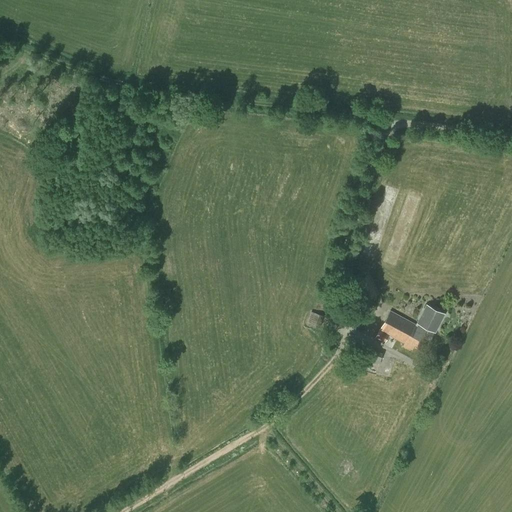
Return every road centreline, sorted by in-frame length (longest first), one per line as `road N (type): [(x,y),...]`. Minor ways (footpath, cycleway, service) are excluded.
road 1 (unclassified): [(343,342),(334,276),(386,129),(396,122),(511,132)]
road 2 (track): [(124,511),(265,426),(312,386),(343,342)]
